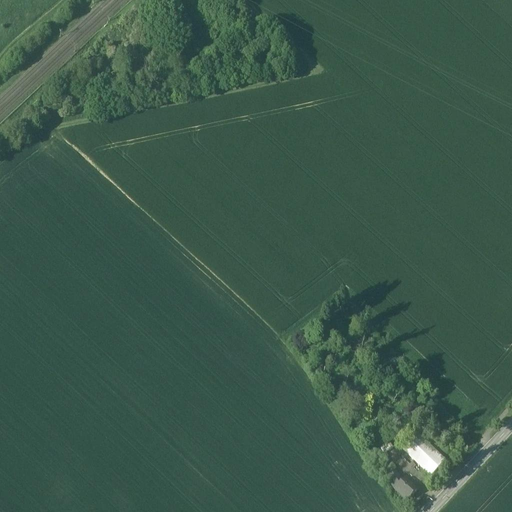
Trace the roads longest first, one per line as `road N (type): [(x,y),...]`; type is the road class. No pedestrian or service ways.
road 1 (track): [(0,165),(53,128),(302,74),(308,60),(241,0)]
road 2 (track): [(0,83),(88,0)]
road 3 (tertiary): [(511,424),(429,511)]
